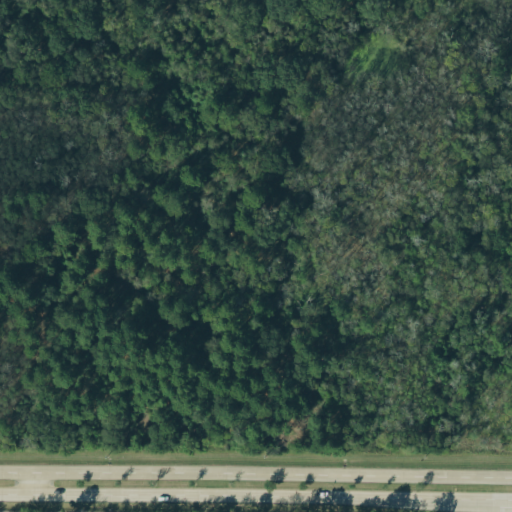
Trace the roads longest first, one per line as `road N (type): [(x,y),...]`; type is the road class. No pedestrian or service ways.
road 1 (secondary): [(511,477),(0,475)]
road 2 (secondary): [(0,497),(459,499)]
